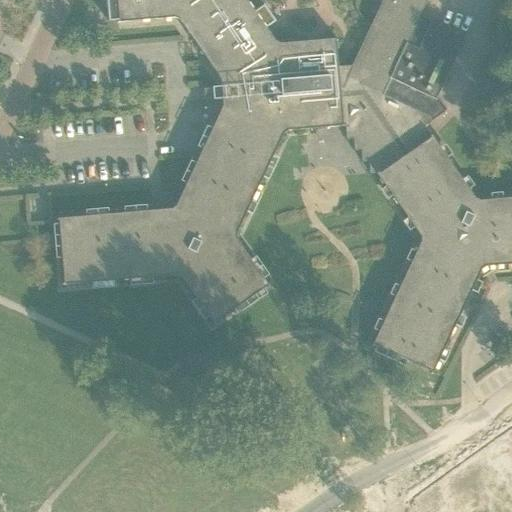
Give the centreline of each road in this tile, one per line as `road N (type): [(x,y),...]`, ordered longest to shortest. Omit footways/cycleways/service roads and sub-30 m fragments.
road 1 (residential): [(315,511),(473,423)]
road 2 (residential): [(511,287),(496,288),(468,374),(473,423)]
